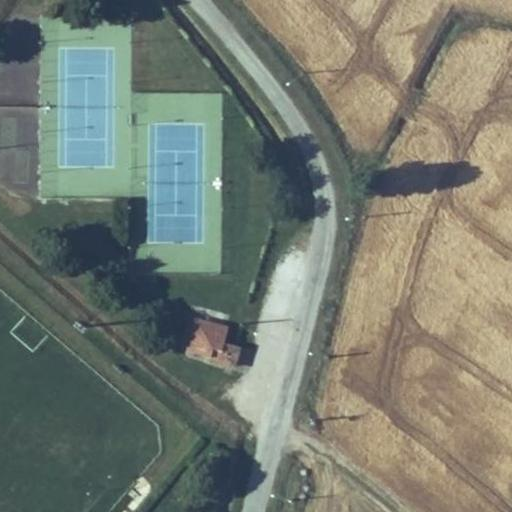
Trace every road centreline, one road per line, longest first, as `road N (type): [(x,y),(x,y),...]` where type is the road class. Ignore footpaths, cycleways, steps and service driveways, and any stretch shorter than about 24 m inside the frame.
road 1 (residential): [(208,0),(328,154),(339,219),(279,427)]
road 2 (track): [(279,427),(337,449),(409,511)]
